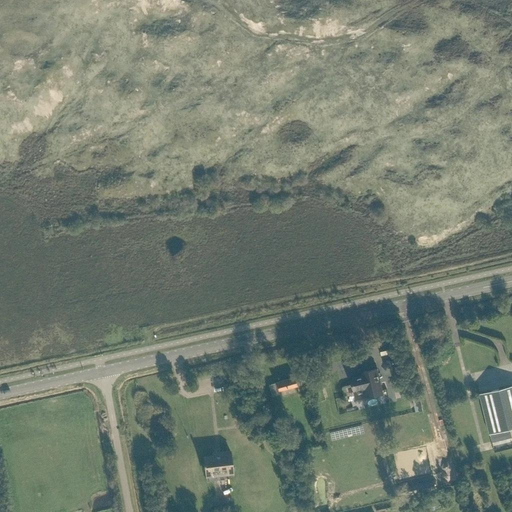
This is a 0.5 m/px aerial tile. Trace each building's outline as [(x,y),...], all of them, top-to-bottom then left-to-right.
[(382,391),(377,369),(362,372),(363,376),(351,379),(354,391),(365,388),(367,394),(382,391)] [(302,379),(295,381),(294,377),(268,385),(271,396),(280,394),(279,392),(296,387),(299,395),(308,392),(306,386),(305,387),(302,379)] [(325,399),(321,385),(315,386),(319,401),(325,399)] [(511,385),(480,394),(489,433),(511,427),(511,385)] [(419,396),(412,398),(416,412),(422,411),(419,396)] [(224,475),(228,475),(233,474),(230,452),(221,453),(221,456),(203,458),(205,474),(224,472),(224,475)] [(281,456),(275,463),(280,467),(285,460),(281,456)] [(418,484),(400,488),(402,496),(420,492),(418,484)]
